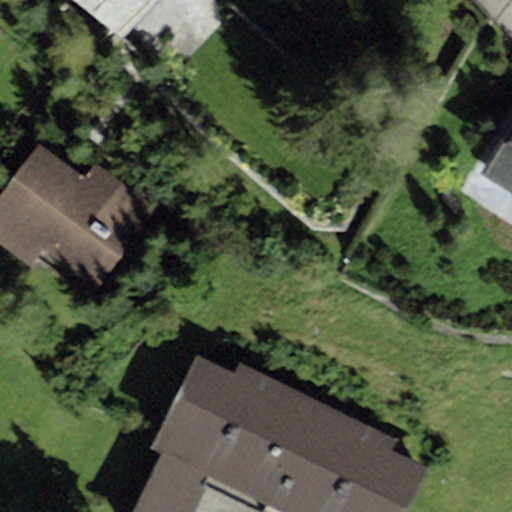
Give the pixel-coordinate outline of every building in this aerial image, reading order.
[(72,0),(121,40),(158,0),(72,0)] [(511,124),(482,175),(511,193),(511,124)] [(87,176),(36,140),(0,190),(0,242),(31,264),(43,247),(98,286),(163,196),(103,153),(87,176)] [(396,163),(328,244),(420,321),(489,240),(396,163)] [(234,372),(194,353),(148,446),(160,452),(130,511),(407,511),(429,468),(393,451),(397,441),(238,363),(234,372)]
